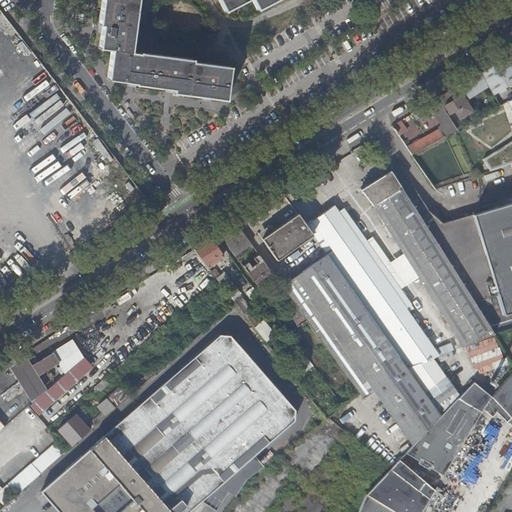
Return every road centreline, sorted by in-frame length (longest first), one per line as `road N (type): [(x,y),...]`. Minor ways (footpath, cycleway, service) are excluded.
road 1 (secondary): [(0,345),(511,27)]
road 2 (secondary): [(511,2),(183,208)]
road 3 (residential): [(47,0),(51,35),(183,208)]
road 4 (secondary): [(183,208),(0,318)]
